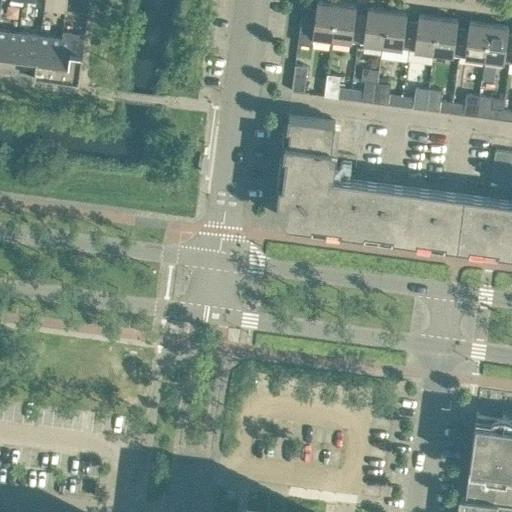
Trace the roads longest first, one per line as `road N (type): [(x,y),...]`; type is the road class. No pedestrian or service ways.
road 1 (tertiary): [(451,292),(217,264)]
road 2 (tertiary): [(210,319),(442,347)]
road 3 (residential): [(221,231),(251,0)]
road 4 (tertiary): [(217,264),(0,234)]
road 5 (tertiary): [(0,288),(210,319)]
road 6 (residential): [(419,511),(437,373)]
